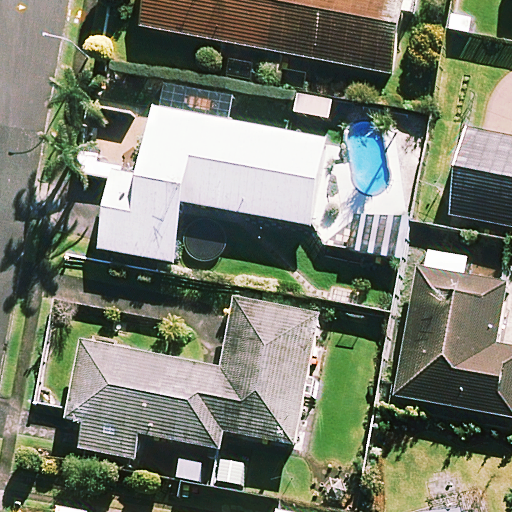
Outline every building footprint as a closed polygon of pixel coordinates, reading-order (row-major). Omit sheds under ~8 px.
[(414,0),(154,0),(148,36),(399,83),(414,0)] [(334,153),(163,121),(150,189),(121,183),(107,258),(181,272),(192,213),(318,236),(334,153)] [(511,234),(511,146),(474,139),(457,224),(511,234)] [(511,306),(511,293),(424,278),(401,406),(511,426),(511,355),(503,354),(511,306)] [(328,327),(244,311),(231,379),(91,353),(76,432),(91,434),(87,457),(141,468),(146,444),(228,460),(231,442),(303,456),(328,327)]
